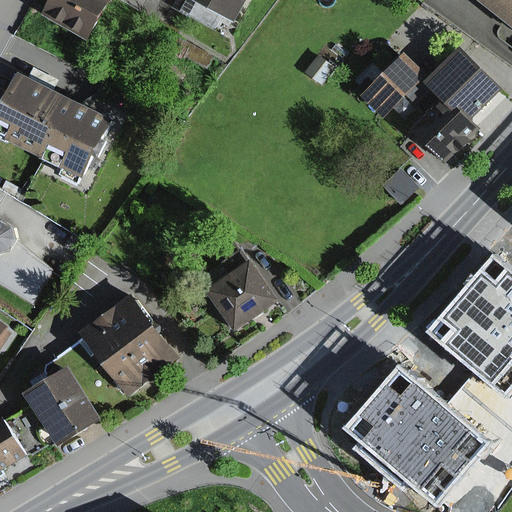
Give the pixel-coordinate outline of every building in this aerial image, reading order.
[(107,1),(104,0),(48,0),(40,14),(86,39),(107,1)] [(214,0),(247,17),(256,0),(214,0)] [(511,0),(495,0),(511,13),(511,0)] [(460,97),(481,118),(511,87),(511,79),(476,43),(441,78),(460,97)] [(415,56),(372,96),(394,119),(437,78),(415,56)] [(0,135),(85,179),(114,121),(21,73),(0,114),(0,135)] [(481,118),(460,97),(424,131),(455,163),(491,129),(481,118)] [(0,206),(0,280),(42,304),(61,265),(0,206)] [(268,257),(227,283),(251,318),(291,292),(268,257)] [(511,276),(493,260),(431,332),(503,393),(511,382),(511,276)] [(152,295),(97,335),(138,391),(193,351),(152,295)] [(0,362),(24,324),(0,309),(0,362)] [(83,363),(40,391),(73,443),(116,415),(83,363)] [(399,371),(348,429),(433,502),(483,443),(399,371)] [(0,478),(41,455),(19,414),(3,423),(0,426),(0,478)]
